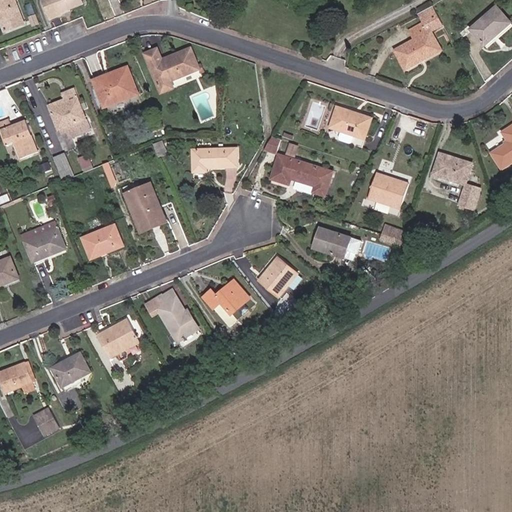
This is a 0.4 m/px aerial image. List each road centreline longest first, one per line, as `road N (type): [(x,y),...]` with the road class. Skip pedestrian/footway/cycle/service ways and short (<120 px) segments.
road 1 (unclassified): [(511,226),(261,376),(47,470),(0,480)]
road 2 (residential): [(0,86),(168,32),(456,119),(484,112),(511,89)]
road 3 (residential): [(0,341),(230,243),(251,217)]
road 4 (unknown): [(318,74),(423,0)]
